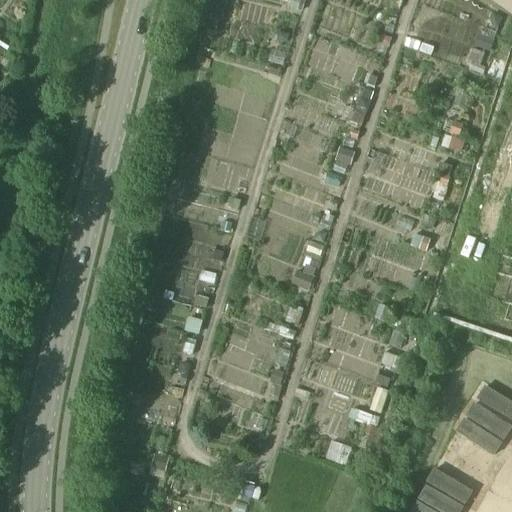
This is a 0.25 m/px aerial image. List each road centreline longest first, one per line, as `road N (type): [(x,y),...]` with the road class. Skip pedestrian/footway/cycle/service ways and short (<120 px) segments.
road 1 (unknown): [(316,0),(192,409),(197,454),(211,468),(237,474),(262,464),(281,430),(403,0)]
road 2 (secondary): [(34,511),(69,288),(140,0)]
